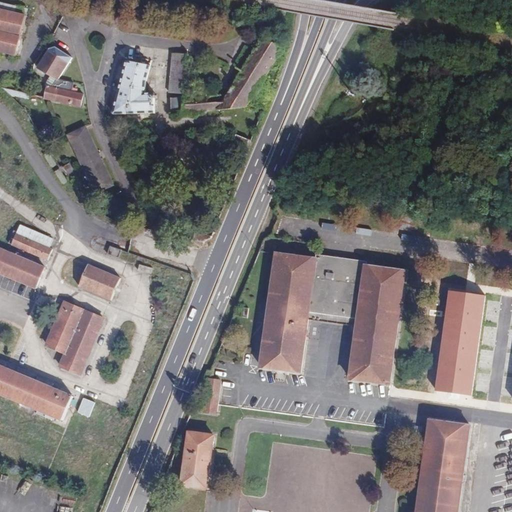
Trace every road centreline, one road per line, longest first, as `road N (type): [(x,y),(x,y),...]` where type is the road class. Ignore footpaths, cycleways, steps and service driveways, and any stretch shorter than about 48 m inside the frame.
road 1 (secondary): [(282,106),(113,511)]
road 2 (secondary): [(133,511),(290,124)]
road 3 (trunk): [(290,124),(365,0)]
road 4 (secondary): [(290,124),(336,0)]
